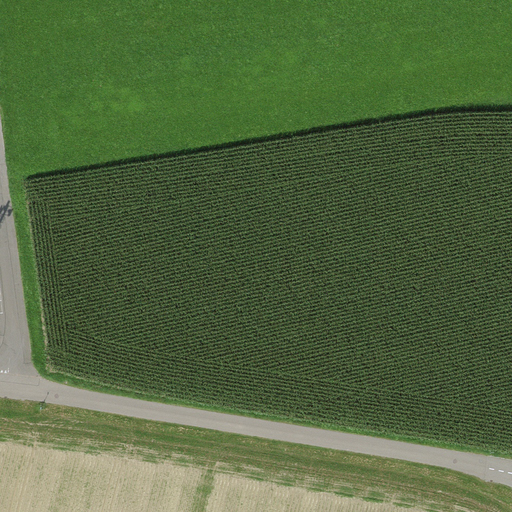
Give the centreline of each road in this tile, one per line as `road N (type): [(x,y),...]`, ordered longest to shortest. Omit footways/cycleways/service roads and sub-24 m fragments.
road 1 (residential): [(0,386),(511,473)]
road 2 (track): [(7,387),(19,331),(0,161)]
